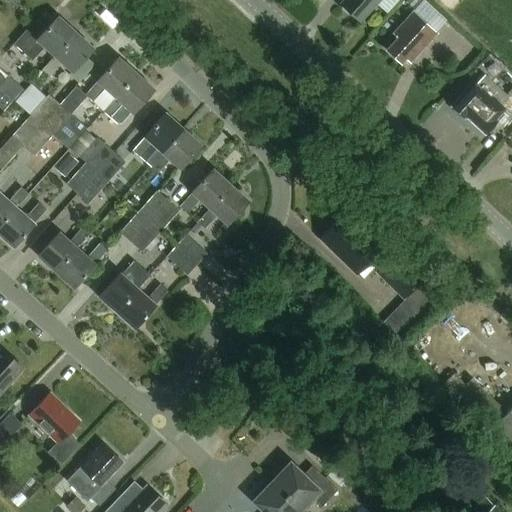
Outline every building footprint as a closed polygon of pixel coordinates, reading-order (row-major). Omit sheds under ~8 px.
[(341,0),(339,3),(340,5),(340,9),(346,14),(350,13),(359,21),(377,0),(341,0)] [(410,64),(438,34),(414,12),(393,35),(397,39),(386,51),(401,65),(406,60),(410,64)] [(55,56),(75,33),(56,16),(35,39),(17,23),(5,35),(32,59),(44,46),(55,56)] [(75,33),(55,56),(43,69),(50,75),(62,61),(73,71),(93,49),(75,33)] [(112,96),(135,70),(117,54),(82,94),(91,101),(103,87),(112,96)] [(0,84),(9,74),(0,65),(0,84)] [(112,96),(100,110),(114,123),(121,123),(131,112),(132,113),(155,88),(135,70),(112,96)] [(470,83),(449,108),(452,111),(452,115),(456,119),(461,119),(482,138),(486,133),(490,134),(494,129),(495,123),(505,111),(511,116),(511,84),(502,94),(482,77),(474,87),(470,83)] [(32,113),(46,97),(31,84),(15,101),(30,115),(32,113)] [(43,123),(61,103),(50,93),(46,97),(32,113),(43,123)] [(43,123),(54,132),(62,123),(70,113),(71,112),(61,103),(43,123)] [(160,151),(181,127),(164,112),(133,149),(140,155),(150,143),(160,151)] [(25,144),(43,123),(32,113),(30,115),(14,134),(0,149),(0,170),(24,143),(25,144)] [(62,123),(78,137),(87,128),(71,114),(70,113),(62,123)] [(51,134),(54,132),(43,123),(25,144),(35,153),(51,134)] [(62,123),(54,132),(51,134),(68,149),(78,137),(62,123)] [(181,127),(160,151),(149,164),(156,170),(167,158),(179,168),(200,143),(181,127)] [(97,170),(115,150),(103,140),(101,142),(93,134),(77,152),(86,160),(97,170)] [(97,170),(109,180),(127,160),(115,150),(97,170)] [(78,192),(97,170),(86,160),(77,152),(75,154),(84,162),(66,181),(78,192)] [(209,207),(229,184),(210,166),(179,201),(186,207),(196,196),(209,207)] [(89,202),(109,180),(97,170),(78,192),(89,202)] [(209,207),(199,219),(204,224),(214,212),(226,222),(247,199),(229,184),(209,207)] [(0,221),(14,207),(20,200),(24,195),(17,188),(6,200),(0,193),(0,221)] [(151,219),(169,197),(158,188),(140,209),(151,219)] [(151,219),(161,228),(180,207),(169,197),(151,219)] [(14,207),(0,221),(0,236),(12,247),(44,211),(36,204),(25,217),(14,207)] [(132,240),(151,219),(140,209),(121,230),(132,240)] [(344,210),(320,235),(358,271),(369,260),(405,294),(421,278),(393,251),(390,254),(344,210)] [(143,249),(161,228),(151,219),(132,240),(143,249)] [(56,271),(77,247),(88,234),(81,228),(70,240),(60,232),(40,256),(56,271)] [(178,242),(198,260),(207,249),(187,232),(178,242)] [(188,271),(198,260),(178,242),(168,253),(188,271)] [(77,247),(56,271),(74,287),(106,250),(98,243),(87,256),(77,247)] [(116,311),(138,286),(149,274),(148,273),(141,267),(133,260),(122,272),(119,269),(116,273),(97,294),(116,311)] [(138,286),(116,311),(135,328),(168,290),(160,283),(149,296),(138,286)] [(0,394),(24,368),(1,348),(0,349),(0,394)] [(446,385),(457,395),(466,385),(456,376),(446,385)] [(479,418),(499,398),(476,376),(466,385),(457,395),(456,396),(479,418)] [(80,421),(49,392),(28,414),(57,442),(47,452),(60,465),(79,445),(68,435),(80,421)] [(511,442),(511,408),(495,425),(511,442)] [(0,443),(19,424),(8,413),(0,421),(0,443)] [(106,480),(123,463),(103,444),(67,481),(86,500),(89,497),(98,506),(115,488),(106,480)] [(272,481),(302,510),(312,500),(320,508),(336,492),(314,471),(306,480),(289,464),(272,481)] [(300,511),(302,510),(272,481),(251,503),(261,511),(300,511)] [(160,511),(166,506),(146,487),(130,504),(121,495),(105,511),(160,511)]
